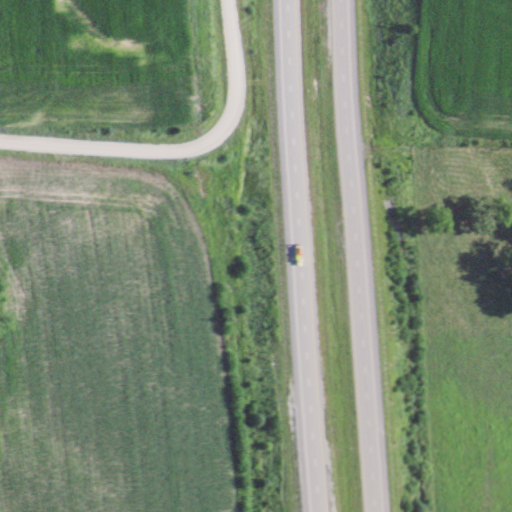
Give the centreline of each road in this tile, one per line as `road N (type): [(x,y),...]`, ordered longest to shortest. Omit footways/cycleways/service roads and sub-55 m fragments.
road 1 (trunk): [(281,0),(312,511)]
road 2 (trunk): [(371,511),(346,0)]
road 3 (residential): [(0,137),(190,147),(208,139),(235,115),(240,91),(230,0)]
